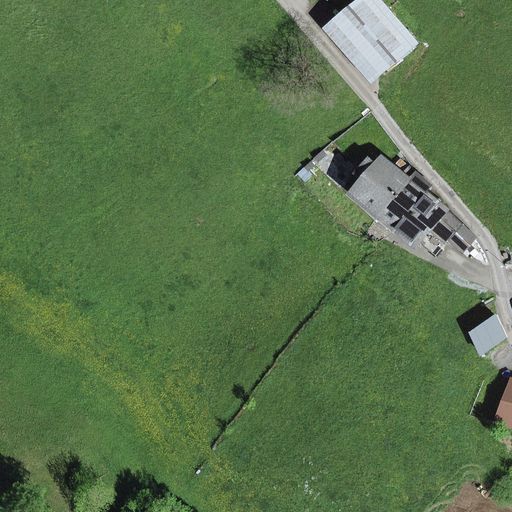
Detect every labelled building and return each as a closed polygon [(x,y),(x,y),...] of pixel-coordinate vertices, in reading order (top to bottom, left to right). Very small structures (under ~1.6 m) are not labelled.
[(413,43),(374,0),(367,0),(337,26),(378,74),(413,43)] [(365,181),(355,193),(382,215),(417,173),(401,159),(394,168),(384,160),(378,166),(370,159),(358,174),(365,181)] [(417,173),(382,215),(398,229),(426,193),(431,187),(417,173)] [(426,193),(398,229),(419,245),(430,231),(446,211),(426,193)] [(430,231),(446,244),(451,239),(463,227),(446,211),(430,231)] [(451,239),(464,252),(476,240),(463,227),(451,239)] [(434,257),(446,244),(430,231),(419,245),(434,257)] [(474,334),(484,354),(506,338),(497,318),(474,334)] [(511,385),(499,419),(511,424),(511,385)]
